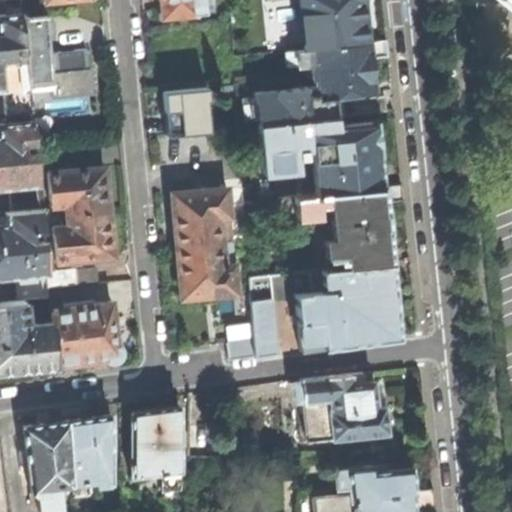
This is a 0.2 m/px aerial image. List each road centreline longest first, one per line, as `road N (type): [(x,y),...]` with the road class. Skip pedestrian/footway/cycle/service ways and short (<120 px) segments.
road 1 (residential): [(122,0),(156,383)]
road 2 (residential): [(458,345),(422,0)]
road 3 (residential): [(458,345),(156,383)]
road 4 (residential): [(473,511),(458,345)]
road 5 (residential): [(156,383),(0,403)]
